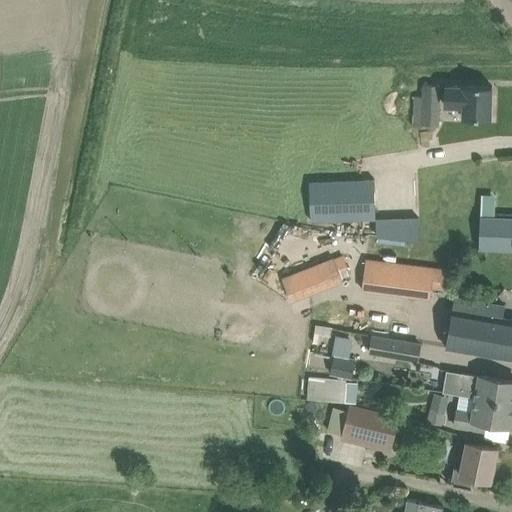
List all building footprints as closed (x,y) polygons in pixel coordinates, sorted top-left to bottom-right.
[(415,95),(414,123),(439,124),(441,84),(425,84),(424,96),(415,95)] [(493,85),(465,84),(465,85),(447,85),(446,105),(464,105),(463,117),(492,118),(493,85)] [(430,243),(437,204),(373,192),(366,231),(430,243)] [(511,216),(481,215),(480,247),(511,248),(511,216)] [(343,254),(293,274),(301,294),(342,277),(340,271),(348,268),(343,254)] [(431,299),(432,287),(449,289),(452,269),(367,258),(363,291),(431,299)] [(447,346),(511,357),(511,317),(503,316),(505,305),(456,296),(447,346)] [(351,336),(352,328),(313,324),(312,332),(351,336)] [(373,334),(369,354),(418,363),(422,343),(373,334)] [(352,338),(339,335),(331,374),(353,378),(357,359),(348,358),(352,338)] [(462,382),(460,393),(511,402),(511,379),(481,374),(481,375),(464,372),(462,382)] [(347,379),(309,376),(307,398),(355,402),(356,382),(347,382),(347,379)] [(435,391),(427,420),(442,424),(450,395),(435,391)] [(511,425),(511,422),(511,402),(460,393),(455,425),(484,430),(486,421),(511,425)] [(342,438),(392,452),(401,419),(351,406),(350,411),(334,406),(328,429),(343,434),(342,438)] [(491,479),(498,447),(468,441),(463,467),(455,465),(451,483),(472,488),(475,476),(491,479)] [(419,500),(419,501),(407,498),(404,511),(416,511),(417,511),(422,511),(442,511),(444,505),(419,500)]
